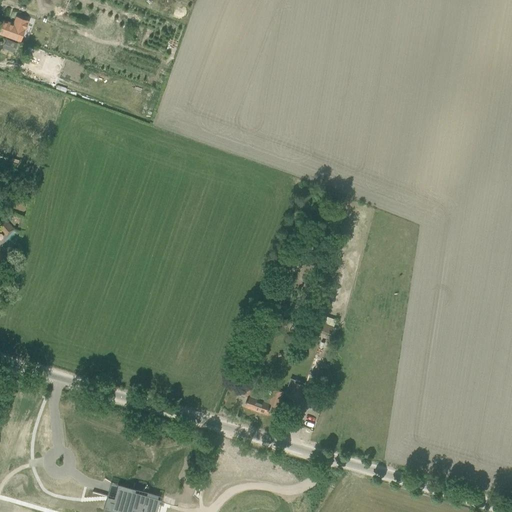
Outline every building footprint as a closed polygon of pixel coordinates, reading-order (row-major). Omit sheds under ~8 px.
[(0,20),(0,35),(15,42),(19,43),(27,21),(16,17),(13,25),(0,20)] [(0,228),(6,235),(7,236),(14,229),(5,219),(0,222),(0,228)] [(327,332),(331,334),(336,320),(320,314),(312,333),(325,338),(327,332)] [(248,396),(247,397),(244,406),(266,414),(270,404),(277,407),(283,391),(274,388),(270,397),(250,390),(254,381),(253,381),(255,376),(247,373),(240,393),(248,396)] [(295,380),(289,395),(301,399),(305,386),(305,383),(295,380)] [(11,455),(43,465),(45,461),(80,472),(86,455),(51,444),(50,446),(17,436),(11,455)] [(130,511),(131,508),(140,511),(139,511),(153,511),(155,504),(157,505),(162,506),(163,503),(173,505),(174,499),(163,496),(162,501),(158,501),(156,500),(140,496),(140,495),(131,493),(133,488),(132,488),(117,484),(117,486),(116,486),(113,498),(106,496),(105,500),(103,508),(117,511),(103,511),(97,510),(96,511),(130,511)]
